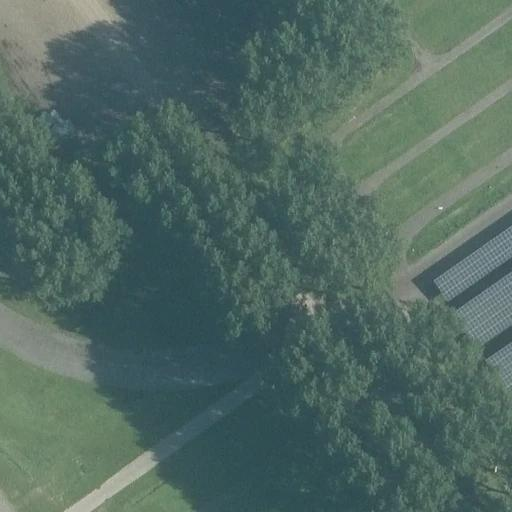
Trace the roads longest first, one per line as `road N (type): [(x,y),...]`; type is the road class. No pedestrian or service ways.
road 1 (unclassified): [(81,0),(450,511)]
road 2 (unknown): [(0,19),(39,91),(75,121),(112,108),(140,82),(213,83),(230,50),(233,0)]
